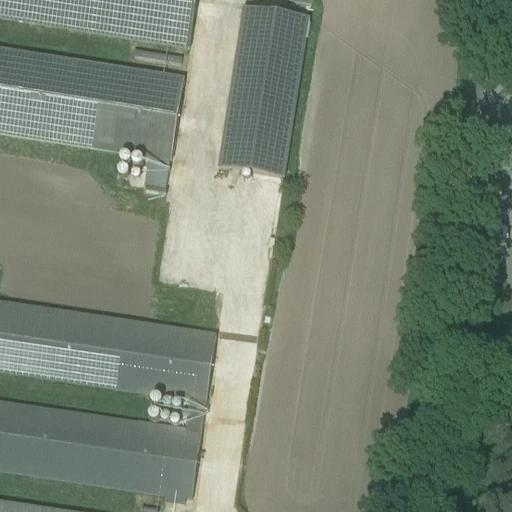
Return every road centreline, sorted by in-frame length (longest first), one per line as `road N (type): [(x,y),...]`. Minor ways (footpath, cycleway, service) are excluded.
road 1 (unknown): [(214,511),(237,271),(197,122),(219,0)]
road 2 (tertiary): [(413,511),(491,0)]
